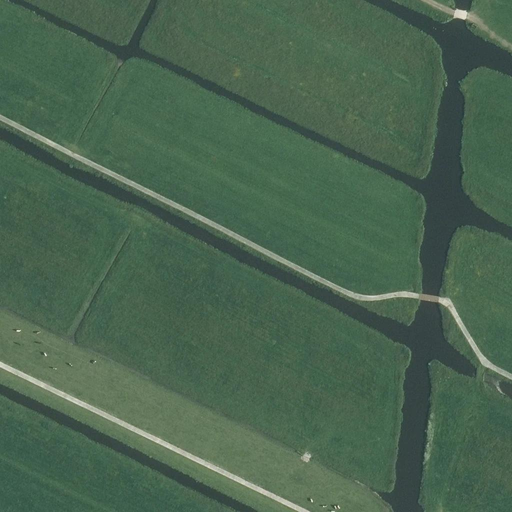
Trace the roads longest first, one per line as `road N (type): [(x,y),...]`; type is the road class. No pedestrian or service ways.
road 1 (track): [(511,378),(487,365),(444,303),(400,293),(358,298),(0,117)]
road 2 (track): [(0,364),(305,511)]
road 3 (track): [(439,511),(487,365)]
